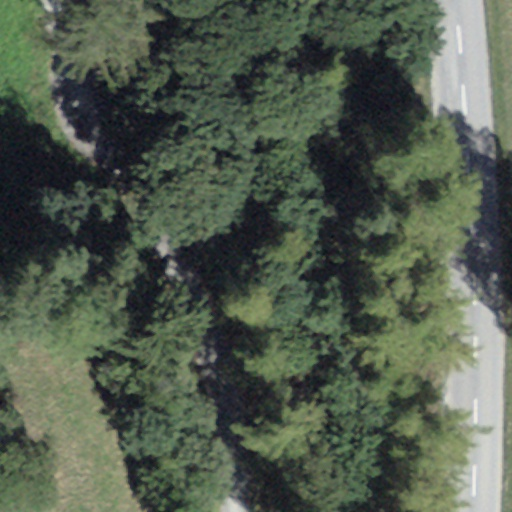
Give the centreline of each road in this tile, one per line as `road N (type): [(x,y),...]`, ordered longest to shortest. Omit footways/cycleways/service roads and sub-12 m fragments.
road 1 (unclassified): [(233,511),(232,438),(202,322),(186,277),(95,115),(58,0)]
road 2 (tertiary): [(472,511),(476,351),(454,0)]
